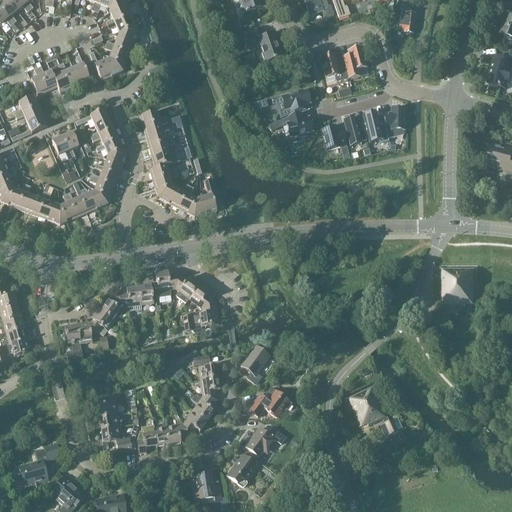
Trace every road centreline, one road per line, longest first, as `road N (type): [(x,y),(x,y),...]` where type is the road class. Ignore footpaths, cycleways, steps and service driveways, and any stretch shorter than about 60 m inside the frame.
road 1 (residential): [(231,359),(228,427),(202,456),(104,473),(74,452),(49,362)]
road 2 (unclassified): [(353,511),(328,417),(330,396),(410,311),(448,226)]
road 3 (tertiary): [(279,237),(448,226)]
road 4 (residential): [(392,87),(374,42),(347,33),(308,43),(284,0)]
road 5 (residential): [(99,93),(77,36),(69,34),(22,49),(20,81)]
road 6 (tertiary): [(448,226),(454,99)]
